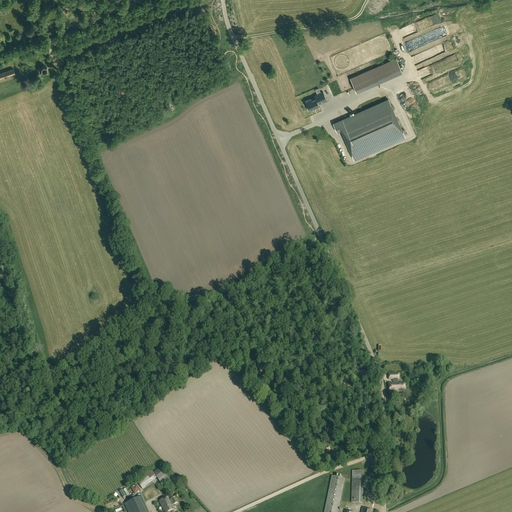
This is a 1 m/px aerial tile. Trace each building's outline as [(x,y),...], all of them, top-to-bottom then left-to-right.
[(356,92),(379,82),(373,68),(350,78),(356,92)] [(0,83),(4,82),(11,80),(10,76),(16,74),(14,69),(0,73),(0,83)] [(307,106),(306,106),(308,111),(319,106),(318,102),(322,100),(323,102),(327,101),(323,92),(315,96),(316,98),(312,100),(311,99),(305,101),(307,106)] [(388,100),(333,124),(337,131),(341,130),(354,159),(405,136),(388,100)] [(400,374),(388,374),(388,379),(393,379),(393,383),(388,383),(388,393),(395,393),(395,392),(405,392),(405,383),(398,383),(398,379),(400,379),(400,374)] [(169,479),(160,468),(154,473),(157,478),(162,484),(169,479)] [(364,471),(353,471),(352,503),(363,503),(364,471)] [(324,511),(338,511),(345,479),(332,476),(324,511)] [(148,511),(142,497),(125,504),(128,511),(148,511)] [(172,499),(170,500),(169,497),(160,501),(164,511),(168,511),(174,510),(172,505),(178,503),(175,497),(171,499),(172,499)]
